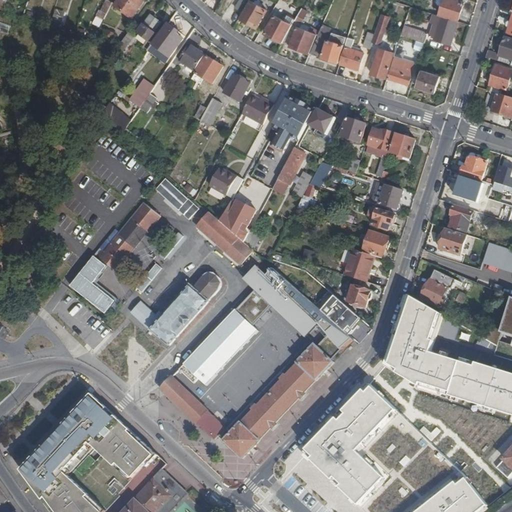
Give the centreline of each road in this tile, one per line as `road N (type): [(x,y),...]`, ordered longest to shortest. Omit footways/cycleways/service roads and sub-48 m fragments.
road 1 (residential): [(451,124),(376,353),(237,501)]
road 2 (residential): [(181,0),(264,62),(451,124)]
road 3 (secondary): [(237,501),(94,374),(68,363),(0,374)]
road 4 (residential): [(451,124),(491,0)]
